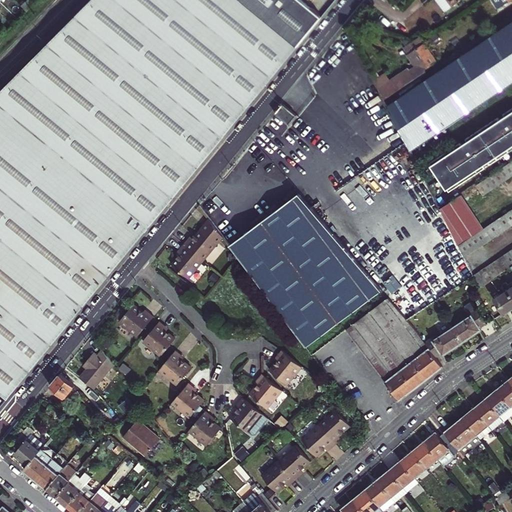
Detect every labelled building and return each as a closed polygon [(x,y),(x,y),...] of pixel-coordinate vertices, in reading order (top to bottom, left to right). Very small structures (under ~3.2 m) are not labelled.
[(0,389),(9,397),(183,185),(248,107),(274,75),(298,46),(241,0),(90,0),(0,91),(0,389)] [(322,17),(323,16),(303,0),(241,0),(298,46),(322,17)] [(498,9),(504,5),(502,0),(496,4),(498,9)] [(353,19),(347,26),(349,28),(355,20),(353,19)] [(511,82),(511,21),(389,104),(411,150),(412,150),(426,141),(511,82)] [(419,37),(411,42),(405,46),(405,47),(407,50),(409,54),(408,54),(416,66),(410,70),(408,68),(391,80),(379,88),(384,99),(425,72),(422,69),(431,63),(432,64),(435,62),(433,59),(434,58),(432,54),(431,55),(428,51),(429,50),(427,46),(425,47),(419,37)] [(402,41),(405,46),(411,42),(408,38),(407,38),(402,41)] [(379,88),(391,80),(385,72),(374,80),(379,88)] [(294,113),(283,103),(275,113),(287,123),(289,124),(297,115),(294,113)] [(448,190),(449,193),(485,169),(484,166),(489,163),(491,165),(509,153),(508,150),(511,147),(511,109),(505,115),(506,117),(501,120),(499,118),(468,139),(469,141),(462,146),(461,144),(430,164),(432,166),(430,167),(446,191),(448,190)] [(426,141),(412,150),(416,157),(430,147),(426,141)] [(511,161),(477,185),(484,196),(511,176),(511,161)] [(239,258),(306,347),(381,290),(302,198),(298,194),(295,197),(264,220),(230,245),(239,258)] [(462,195),(441,209),(459,244),(484,227),(462,195)] [(511,225),(511,221),(506,213),(500,217),(508,228),(511,225)] [(508,228),(500,217),(495,221),(502,232),(508,228)] [(204,261),(224,237),(210,218),(198,233),(194,237),(191,235),(184,244),(204,261)] [(495,221),(489,225),(496,236),(502,232),(495,221)] [(483,229),(490,240),(496,236),(489,225),(486,227),(483,229)] [(484,244),(490,240),(483,229),(477,233),(484,244)] [(478,248),(484,244),(477,233),(471,237),(478,248)] [(472,252),(478,248),(471,237),(465,241),(472,252)] [(459,245),(465,257),(472,252),(465,241),(459,245)] [(189,280),(204,261),(184,244),(180,249),(176,253),(179,255),(171,265),(189,280)] [(511,266),(511,256),(509,252),(503,256),(511,267),(511,266)] [(503,256),(497,260),(505,271),(511,267),(503,256)] [(497,260),(491,263),(499,275),(505,271),(497,260)] [(499,275),(491,263),(486,267),(493,279),(499,275)] [(487,283),(493,279),(486,267),(480,271),(487,283)] [(487,283),(480,271),(474,275),(481,287),(487,283)] [(219,277),(214,273),(209,279),(214,283),(219,277)] [(501,296),(496,299),(495,300),(504,314),(511,309),(511,308),(511,295),(509,290),(501,296)] [(388,297),(346,329),(389,385),(388,385),(390,387),(400,399),(415,388),(430,377),(443,367),(436,357),(425,342),(423,340),(417,331),(407,320),(388,297)] [(471,316),(453,328),(462,342),(481,330),(480,328),(483,326),(486,324),(472,302),(465,306),(471,316)] [(120,322),(138,337),(154,316),(150,312),(145,309),(143,311),(134,304),(120,322)] [(143,341),(161,356),(175,338),(167,331),(169,328),(165,325),(160,321),(143,341)] [(432,337),(428,340),(425,342),(436,357),(440,355),(442,353),(443,354),(462,342),(453,328),(434,340),(432,337)] [(112,342),(104,335),(98,342),(106,349),(112,342)] [(161,369),(178,383),(193,366),(185,358),(187,356),(182,352),(177,348),(161,369)] [(90,364),(87,369),(80,377),(94,388),(114,364),(102,349),(98,355),(94,352),(90,357),(87,361),(90,364)] [(288,385),(303,367),(282,350),(275,359),(277,361),(274,366),(270,370),(288,385)] [(131,370),(123,363),(118,369),(126,375),(128,373),(131,370)] [(268,408),(282,390),(262,373),(258,378),(254,382),(257,384),(250,393),(268,408)] [(51,386),(64,397),(74,386),(60,374),(55,380),(51,386)] [(511,381),(510,379),(504,384),(498,388),(511,404),(511,381)] [(173,402),(191,417),(206,399),(197,392),(199,389),(190,381),(173,402)] [(502,414),(511,405),(511,404),(498,388),(493,392),(488,396),(502,414)] [(502,414),(488,396),(482,401),(475,406),(489,424),(502,414)] [(256,436),(270,420),(244,398),(240,402),(236,407),(239,409),(231,419),(249,433),(253,436),(256,436)] [(131,403),(123,409),(127,414),(135,408),(131,403)] [(59,420),(63,415),(50,405),(45,411),(55,419),(56,418),(59,420)] [(506,419),(511,413),(511,405),(502,414),(506,419)] [(478,433),(489,424),(475,406),(469,411),(464,415),(478,433)] [(336,409),(319,424),(337,444),(346,436),(343,434),(352,426),(336,409)] [(188,432),(206,447),(221,429),(212,422),(214,419),(210,415),(205,412),(188,432)] [(493,428),(506,419),(502,414),(489,424),(493,428)] [(478,433),(464,415),(455,423),(445,431),(459,448),(478,433)] [(282,416),(275,424),(282,430),(289,422),(282,416)] [(131,428),(124,436),(139,448),(138,449),(146,456),(160,439),(138,420),(131,428)] [(319,424),(302,440),(317,457),(326,450),(328,452),(337,444),(319,424)] [(493,428),(489,424),(478,433),(482,438),(493,428)] [(28,464),(42,449),(44,445),(31,435),(34,431),(28,426),(14,443),(20,448),(15,454),(22,459),(28,464)] [(431,437),(425,442),(439,459),(451,449),(458,458),(464,453),(459,448),(445,431),(440,436),(437,432),(431,437)] [(482,438),(478,433),(459,448),(464,453),(482,438)] [(413,451),(427,468),(439,459),(425,442),(419,446),(413,451)] [(296,444),(279,460),(297,480),(301,476),(306,472),(303,469),(311,462),(296,444)] [(250,455),(243,448),(236,455),(242,462),(250,455)] [(53,458),(42,449),(28,464),(24,469),(30,474),(36,479),(53,459),(53,458)] [(415,478),(427,468),(413,451),(407,456),(401,461),(415,478)] [(64,468),(66,466),(54,457),(53,458),(53,459),(64,468)] [(47,488),(64,468),(53,459),(36,479),(42,484),(47,488)] [(123,466),(130,471),(135,464),(129,459),(123,466)] [(279,460),(262,475),(277,492),(281,489),(286,485),(288,488),(297,480),(279,460)] [(415,478),(401,461),(396,465),(390,469),(404,486),(415,478)] [(57,496),(75,475),(77,473),(67,465),(66,466),(64,468),(47,488),(52,492),(57,496)] [(210,475),(205,468),(199,473),(204,479),(210,475)] [(392,495),(404,486),(390,469),(384,474),(378,479),(392,495)] [(206,479),(210,484),(220,475),(216,470),(206,479)] [(80,479),(75,475),(57,496),(62,501),(68,505),(91,478),(86,473),(85,473),(80,479)] [(76,511),(79,511),(95,494),(89,489),(95,481),(91,478),(68,505),(73,510),(76,511)] [(392,495),(378,479),(373,483),(368,487),(381,504),(392,495)] [(260,489),(255,484),(251,487),(255,492),(260,489)] [(396,501),(408,491),(404,486),(392,495),(396,501)] [(97,492),(107,501),(111,496),(101,487),(97,492)] [(367,511),(371,511),(381,504),(368,487),(362,492),(355,497),(367,511)] [(97,492),(95,494),(79,511),(97,511),(107,501),(97,492)] [(254,493),(244,502),(253,511),(274,511),(277,510),(263,492),(258,497),(254,493)] [(107,501),(118,510),(121,507),(122,505),(111,496),(107,501)] [(343,511),(367,511),(355,497),(350,502),(344,506),(347,509),(343,511)] [(134,511),(141,504),(136,500),(127,511),(121,507),(118,510),(115,511),(134,511)] [(115,511),(118,510),(107,501),(97,511),(115,511)] [(253,511),(244,502),(244,501),(234,510),(235,511),(253,511)]
